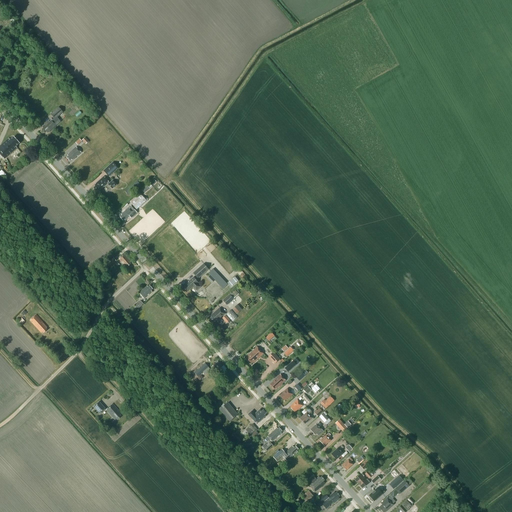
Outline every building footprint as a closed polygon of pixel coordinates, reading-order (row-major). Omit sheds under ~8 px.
[(47,133),(56,125),(61,121),(58,117),(63,112),(59,107),(51,113),(55,117),(52,119),(52,118),(42,127),(43,128),(41,130),(44,133),(46,132),(47,133)] [(9,138),(0,146),(0,154),(4,159),(17,148),(16,146),(20,143),(14,137),(10,140),(9,138)] [(77,156),(77,157),(81,153),(76,147),(69,153),(69,154),(67,155),(68,156),(66,157),(70,161),(71,160),(72,160),(77,156)] [(104,170),(109,176),(119,168),(113,162),(104,170)] [(112,181),(109,183),(103,177),(95,184),(96,184),(94,186),(95,187),(93,188),(97,192),(98,190),(99,191),(104,186),(104,187),(107,184),(112,189),(116,185),(112,181)] [(145,192),(152,186),(150,183),(143,190),(145,192)] [(129,196),(136,190),(133,186),(125,192),(129,196)] [(137,210),(147,201),(140,193),(130,202),(137,210)] [(125,221),(130,217),(132,219),(138,213),(131,206),(129,208),(121,214),(122,216),(120,217),(123,221),(124,220),(125,221)] [(131,264),(130,263),(131,262),(125,255),(119,260),(126,267),(127,265),(128,267),(131,264)] [(118,263),(114,258),(104,267),(108,272),(118,263)] [(193,273),(198,279),(209,269),(204,264),(193,273)] [(220,277),(213,269),(208,274),(210,276),(215,281),(220,277)] [(235,276),(227,283),(230,287),(238,281),(235,276)] [(188,282),(189,283),(183,288),(187,292),(193,287),(196,291),(200,288),(198,284),(193,278),(188,282)] [(153,289),(150,286),(148,287),(147,286),(139,293),(144,299),(152,292),(151,291),(153,289)] [(238,295),(239,294),(235,290),(230,295),(233,299),(238,295)] [(233,299),(230,295),(223,301),(227,305),(233,299)] [(237,314),(242,309),(237,304),(233,309),(237,314)] [(215,321),(216,322),(225,314),(219,308),(210,316),(211,317),(210,318),(213,322),(215,321)] [(238,317),(236,315),(232,310),(227,315),(233,322),(238,317)] [(43,332),(45,333),(48,330),(47,329),(48,328),(43,322),(43,321),(37,314),(30,320),(42,333),(43,332)] [(257,347),(256,348),(251,352),(252,353),(247,358),(248,359),(247,359),(251,363),(253,362),(254,363),(264,354),(257,347)] [(289,357),(295,350),(291,347),(285,353),(289,357)] [(280,359),(274,352),(268,357),(275,364),(280,359)] [(293,361),(285,368),(288,372),(296,364),(293,361)] [(227,374),(225,373),(227,371),(226,370),(227,369),(224,366),(223,367),(218,362),(213,367),(221,376),(223,375),(224,376),(227,374)] [(198,377),(209,367),(206,364),(195,373),(196,374),(198,377)] [(296,377),(299,381),(305,376),(302,372),(296,377)] [(280,375),(277,377),(273,381),(273,382),(270,384),(274,390),(278,387),(283,383),(282,383),(285,380),(280,375)] [(312,382),(309,385),(312,389),(316,393),(320,389),(316,384),(315,386),(312,382)] [(292,389),(296,393),(303,387),(299,383),(292,389)] [(304,390),(307,393),(312,389),(309,385),(304,390)] [(283,393),(280,396),(285,401),(288,398),(288,399),(293,394),(294,396),(296,394),(292,390),(290,392),(287,388),(283,393)] [(298,409),(298,410),(303,406),(297,400),(293,404),(290,407),(295,412),(298,409)] [(322,405),(320,407),(323,411),(329,405),(324,400),(320,403),(322,405)] [(106,409),(99,401),(93,407),(100,414),(106,409)] [(227,402),(219,409),(230,422),(238,415),(227,402)] [(121,416),(120,415),(121,414),(113,405),(107,410),(115,419),(116,418),(117,419),(121,416)] [(318,416),(323,412),(320,408),(315,412),(318,416)] [(309,415),(311,414),(312,414),(312,411),(310,409),(308,409),(307,410),(306,409),(302,412),(304,415),(300,419),(305,424),(312,418),(309,415)] [(260,410),(255,414),(253,411),(249,415),(256,423),(257,422),(258,423),(266,416),(265,415),(267,413),(264,410),(262,412),(260,410)] [(329,419),(324,413),(319,417),(324,423),(329,419)] [(351,424),(354,422),(351,418),(344,425),(342,422),(337,426),(343,432),(351,425),(351,424)] [(315,435),(317,433),(319,436),(324,432),(319,427),(321,425),(319,422),(317,424),(310,430),(315,435)] [(253,424),(246,430),(250,435),(257,429),(253,424)] [(268,437),(265,440),(267,442),(269,441),(270,443),(272,441),(272,442),(281,433),(282,431),(279,428),(278,429),(277,428),(268,436),(268,437)] [(331,440),(329,438),(331,436),(328,434),(326,435),(320,441),(324,446),(331,440)] [(243,443),(246,447),(253,441),(249,438),(243,443)] [(265,444),(262,446),(264,449),(267,451),(273,445),(270,443),(269,441),(267,442),(265,444)] [(282,450),(280,452),(283,455),(283,456),(284,457),(287,461),(298,452),(297,451),(298,449),(295,446),(294,448),(292,446),(285,453),(282,450)] [(343,453),(341,451),(342,449),(340,447),(338,448),(332,454),(336,459),(343,453)] [(280,452),(274,457),(277,461),(283,456),(283,455),(280,452)] [(353,464),(351,462),(353,460),(350,457),(348,459),(342,465),(346,470),(353,464)] [(368,459),(360,466),(364,470),(371,463),(368,459)] [(320,478),(319,476),(316,479),(314,477),(315,477),(312,473),(306,478),(309,481),(310,481),(312,483),(309,485),(315,492),(325,483),(323,481),(325,480),(322,477),(320,478)] [(355,479),(358,484),(365,478),(363,477),(364,476),(362,473),(361,474),(355,479)] [(382,480),(378,476),(372,481),(375,485),(382,480)] [(399,476),(394,480),(398,485),(403,480),(399,476)] [(366,480),(365,478),(358,484),(362,488),(369,483),(368,483),(369,482),(367,479),(366,480)] [(405,480),(395,489),(400,494),(409,486),(405,480)] [(377,488),(369,496),(374,502),(381,496),(385,492),(384,492),(384,491),(383,490),(381,492),(380,492),(377,488)] [(307,508),(315,500),(316,500),(309,491),(302,497),(306,501),(299,507),(302,510),(305,507),(307,508)] [(338,497),(339,496),(337,492),(335,494),(334,492),(328,497),(325,494),(318,500),(326,509),(339,498),(338,497)] [(383,504),(379,508),(383,511),(384,511),(393,505),(387,498),(382,503),(383,504)] [(407,500),(398,509),(401,511),(405,511),(412,506),(407,500)]
